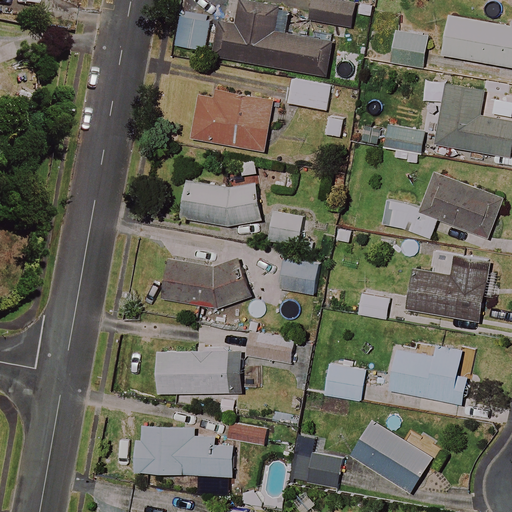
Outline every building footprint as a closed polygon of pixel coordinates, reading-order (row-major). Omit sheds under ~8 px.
[(355,2),(342,0),(341,0),(313,0),(311,22),(352,27),(355,2)] [(281,9),(241,2),(237,26),(219,23),(213,56),(328,75),(334,40),(277,31),(281,9)] [(511,26),(449,15),(442,55),(511,66),(511,26)] [(210,21),(182,17),(178,46),(206,50),(210,21)] [(430,36),(397,29),(390,62),(423,69),(430,36)] [(332,86),(293,79),(289,104),(327,111),(332,86)] [(485,91),(447,85),(437,145),(511,157),(511,148),(511,122),(481,117),(485,91)] [(215,90),(214,97),(199,94),(192,135),(218,140),(218,143),(266,152),(275,101),(215,90)] [(344,119),(329,117),(326,135),(341,137),(344,119)] [(424,131),(387,124),(383,147),(398,150),(396,159),(418,163),(424,131)] [(379,131),(360,128),(358,141),(378,144),(379,131)] [(505,195),(434,173),(422,210),(390,200),(383,223),(433,239),(439,219),(492,236),(505,195)] [(262,182),(233,179),(233,185),(186,180),(182,217),(257,226),(262,182)] [(304,216),(273,212),(270,241),(300,245),(304,216)] [(170,256),(164,295),(219,308),(254,298),(243,259),(216,265),(170,256)] [(321,263),(283,258),(279,287),(317,292),(321,263)] [(492,264),(455,258),(452,278),(414,272),(408,310),(483,322),(492,264)] [(391,295),(357,291),(354,314),(388,318),(391,295)] [(296,338),(248,333),(246,356),(293,361),(296,338)] [(463,350),(418,343),(417,351),(396,348),(389,391),(464,403),(469,376),(459,374),(463,350)] [(244,393),(244,351),(159,351),(159,393),(244,393)] [(367,370),(331,364),(325,395),(362,401),(367,370)] [(406,440),(374,421),(353,457),(414,492),(441,446),(412,429),(406,440)] [(170,424),(139,422),(136,471),(232,477),(234,447),(215,446),(215,439),(169,437),(170,424)] [(267,425),(234,423),(232,442),(265,444),(267,425)] [(339,487),(344,460),(300,452),(295,479),(339,487)]
